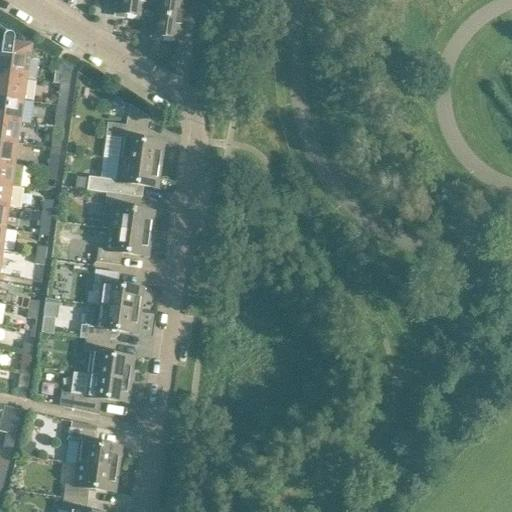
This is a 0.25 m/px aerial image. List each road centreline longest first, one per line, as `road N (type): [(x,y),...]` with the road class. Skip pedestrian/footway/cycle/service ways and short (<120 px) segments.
road 1 (residential): [(149,511),(197,140)]
road 2 (unclassified): [(197,140),(184,100),(26,0)]
